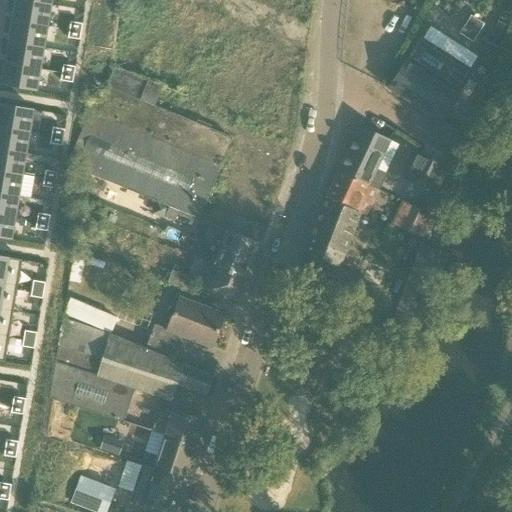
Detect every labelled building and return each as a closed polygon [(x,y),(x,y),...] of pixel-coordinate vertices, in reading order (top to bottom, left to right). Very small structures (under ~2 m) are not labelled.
[(28,0),(15,0),(12,20),(48,27),(52,4),(28,0)] [(473,41),(485,22),(472,14),(460,32),(473,41)] [(12,20),(8,43),(45,49),(48,27),(12,20)] [(497,21),(492,34),(504,39),(509,27),(497,21)] [(71,22),(70,30),(81,32),(83,24),(71,22)] [(70,30),(68,38),(80,40),(81,32),(70,30)] [(422,38),(407,62),(406,61),(389,87),(444,121),(460,96),(459,95),(474,72),(422,38)] [(8,43),(5,65),(41,72),(45,49),(8,43)] [(5,65),(1,88),(37,94),(41,72),(5,65)] [(64,65),(62,73),(74,75),(75,67),(64,65)] [(231,138),(196,124),(155,107),(163,88),(115,68),(106,89),(100,104),(87,99),(83,115),(89,117),(69,166),(198,219),(231,138)] [(62,73),(61,81),(73,83),(74,75),(62,73)] [(0,125),(31,130),(34,109),(0,102),(0,125)] [(0,125),(0,147),(27,152),(31,130),(0,125)] [(388,169),(378,164),(390,140),(360,126),(339,172),(378,190),(388,169)] [(53,128),(52,136),(63,138),(65,130),(53,128)] [(52,136),(50,144),(62,146),(63,138),(52,136)] [(0,147),(0,170),(23,174),(27,152),(0,147)] [(417,154),(405,177),(436,193),(448,170),(417,154)] [(0,170),(0,192),(20,196),(23,174),(0,170)] [(46,171),(44,179),(56,181),(57,173),(46,171)] [(378,190),(339,172),(327,199),(360,214),(365,217),(378,190)] [(44,179),(43,187),(55,189),(56,181),(44,179)] [(0,192),(0,215),(16,218),(20,196),(0,192)] [(339,266),(360,214),(327,199),(306,252),(301,267),(300,269),(330,282),(337,266),(339,266)] [(428,213),(412,205),(403,201),(393,224),(427,239),(437,217),(429,213),(428,213)] [(39,214),(37,221),(49,223),(50,216),(39,214)] [(0,215),(0,237),(12,240),(16,218),(0,215)] [(196,238),(202,240),(252,260),(259,243),(225,230),(204,221),(202,220),(196,238)] [(37,221),(36,229),(48,231),(49,223),(37,221)] [(246,276),(252,260),(202,240),(196,257),(213,264),(214,264),(246,276)] [(421,242),(404,290),(433,301),(450,252),(421,242)] [(80,282),(85,248),(75,246),(70,281),(80,282)] [(0,255),(0,281),(18,285),(22,259),(0,255)] [(237,299),(246,276),(214,264),(213,264),(205,287),(237,299)] [(195,278),(173,271),(169,283),(191,290),(195,278)] [(0,281),(0,308),(14,311),(18,285),(0,281)] [(34,281),(32,289),(44,291),(45,283),(34,281)] [(32,289),(31,297),(43,299),(44,291),(32,289)] [(117,318),(71,298),(64,315),(110,334),(117,318)] [(212,347),(225,315),(180,298),(168,329),(155,324),(145,348),(145,349),(176,361),(184,337),(212,347)] [(0,308),(0,334),(9,336),(14,311),(0,308)] [(110,334),(63,319),(56,363),(45,397),(116,420),(125,424),(126,422),(124,421),(135,389),(171,400),(176,384),(207,395),(213,377),(176,361),(145,349),(145,348),(110,334)] [(25,331),(24,339),(35,341),(37,333),(25,331)] [(0,334),(0,361),(5,362),(9,336),(0,334)] [(24,339),(22,347),(34,349),(35,341),(24,339)] [(14,397),(13,405),(24,407),(26,399),(14,397)] [(13,405),(11,413),(23,415),(24,407),(13,405)] [(173,412),(172,414),(158,409),(151,432),(196,447),(204,422),(173,412)] [(185,480),(196,447),(151,432),(149,436),(152,437),(151,441),(162,445),(154,470),(185,480)] [(7,440),(5,448),(17,450),(19,442),(7,440)] [(5,448),(4,456),(16,458),(17,450),(5,448)] [(174,511),(185,480),(154,470),(140,465),(129,499),(116,495),(110,511),(129,511),(133,501),(166,511),(174,511)] [(81,475),(70,503),(93,511),(106,511),(115,489),(81,475)] [(0,483),(0,491),(10,493),(11,485),(0,483)] [(0,491),(0,499),(9,501),(10,493),(0,491)]
